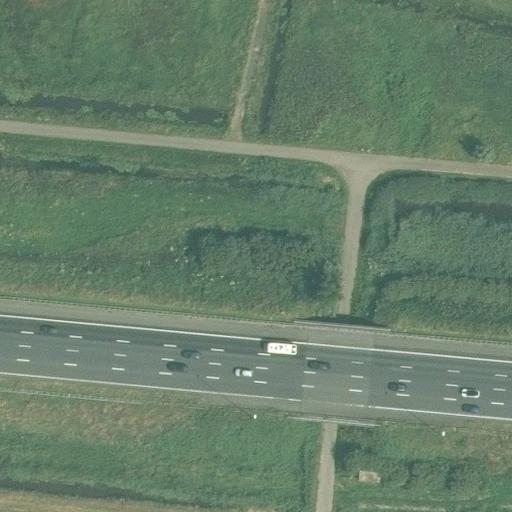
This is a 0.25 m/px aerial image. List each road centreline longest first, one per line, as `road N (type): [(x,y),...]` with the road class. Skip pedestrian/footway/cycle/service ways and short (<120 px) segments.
road 1 (motorway): [(511,392),(0,345)]
road 2 (unclassified): [(360,160),(323,511)]
road 3 (track): [(360,160),(511,173)]
